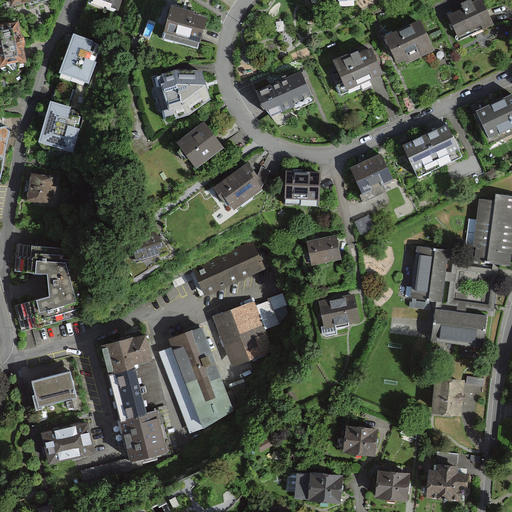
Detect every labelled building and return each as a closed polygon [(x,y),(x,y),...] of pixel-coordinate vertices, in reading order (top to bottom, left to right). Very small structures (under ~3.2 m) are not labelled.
[(7,0),(10,10),(49,0),(7,0)] [(87,0),(87,3),(121,15),(125,0),(87,0)] [(463,11),(448,18),(457,39),(481,29),(483,32),(494,28),(482,1),(472,5),(470,1),(461,5),(463,11)] [(172,8),(163,42),(198,52),(207,21),(194,17),(195,14),(172,8)] [(384,40),(397,67),(404,64),(406,68),(435,54),(421,23),(384,40)] [(29,66),(19,25),(0,29),(0,70),(1,73),(29,66)] [(57,77),(90,88),(103,48),(70,37),(57,77)] [(357,53),(333,64),(341,82),(334,85),(340,98),(361,90),(362,93),(373,88),(371,84),(384,78),(372,51),(359,57),(357,53)] [(166,125),(189,118),(211,103),(201,74),(177,73),(162,78),(159,79),(159,75),(151,77),(155,88),(152,88),(160,112),(162,112),(166,125)] [(302,74),(256,95),(261,110),(271,120),(283,115),(294,110),(296,113),(315,105),(302,74)] [(511,98),(474,116),(489,149),(511,138),(511,98)] [(39,145),(73,154),(84,113),(50,104),(39,145)] [(176,146),(196,172),(224,151),(204,124),(176,146)] [(447,127),(402,148),(418,182),(463,161),(447,127)] [(350,171),(363,199),(394,185),(382,157),(350,171)] [(30,165),(25,201),(72,209),(77,173),(30,165)] [(213,191),(223,205),(226,203),(234,214),(263,193),(261,191),(258,186),(262,183),(257,177),(249,165),(213,191)] [(261,167),(257,177),(262,183),(258,186),(261,191),(270,172),(261,167)] [(323,175),(302,174),(302,171),(294,171),(294,173),(286,173),(284,203),(321,205),(323,175)] [(470,259),(511,265),(511,199),(480,195),(470,259)] [(368,214),(355,220),(362,233),(375,227),(368,214)] [(136,259),(160,252),(159,247),(167,244),(156,229),(130,237),(136,259)] [(306,241),(312,265),(342,258),(337,234),(306,241)] [(191,270),(205,299),(267,270),(253,241),(191,270)] [(65,247),(22,245),(17,272),(46,276),(46,296),(14,305),(21,331),(85,318),(65,247)] [(449,251),(416,247),(410,298),(443,302),(449,251)] [(354,293),(318,302),(324,326),(321,327),(323,334),(337,330),(336,327),(361,321),(354,293)] [(274,349),(256,302),(213,318),(231,366),(274,349)] [(486,318),(435,310),(430,343),(481,350),(486,318)] [(393,320),(392,333),(429,338),(430,324),(393,320)] [(206,321),(171,334),(201,410),(236,397),(206,321)] [(149,330),(105,342),(138,460),(182,447),(175,422),(165,389),(154,348),(149,330)] [(51,409),(88,399),(75,353),(39,363),(51,409)] [(462,417),(464,380),(433,379),(431,416),(462,417)] [(93,419),(46,431),(53,460),(100,449),(93,419)] [(380,430),(343,426),(339,456),(377,461),(380,430)] [(427,453),(424,500),(465,503),(468,456),(427,453)] [(410,473),(375,471),(374,501),(409,502),(410,473)] [(343,479),(307,476),(305,506),(341,508),(343,479)]
